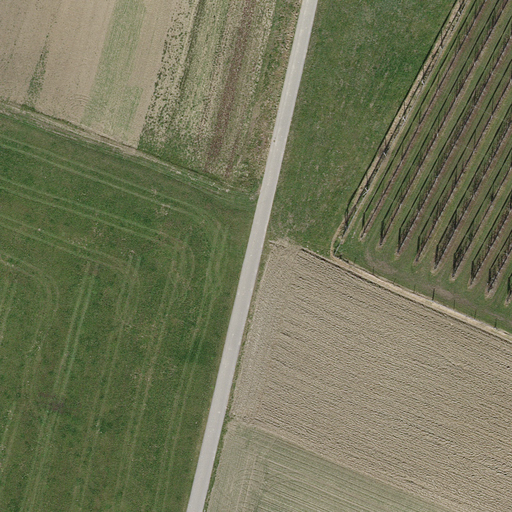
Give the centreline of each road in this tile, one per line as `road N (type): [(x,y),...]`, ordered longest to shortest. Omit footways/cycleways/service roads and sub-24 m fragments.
road 1 (motorway): [(511,418),(288,286),(0,95)]
road 2 (track): [(313,0),(193,511)]
road 3 (motorway): [(0,304),(336,511)]
